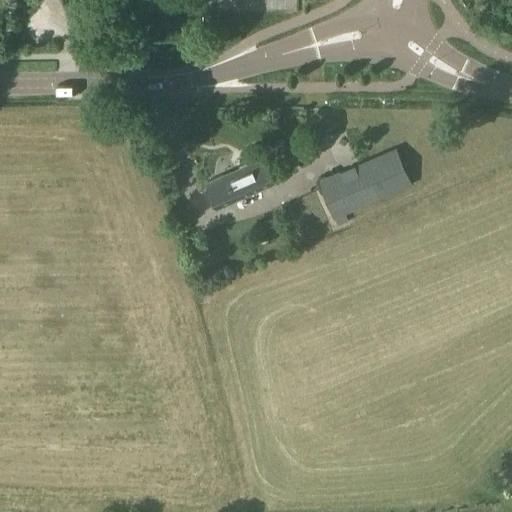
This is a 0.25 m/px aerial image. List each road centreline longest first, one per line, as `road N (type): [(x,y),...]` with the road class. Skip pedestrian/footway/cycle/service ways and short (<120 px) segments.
road 1 (tertiary): [(0,88),(201,78)]
road 2 (tertiary): [(387,25),(201,78)]
road 3 (tertiary): [(511,89),(476,82),(387,25)]
